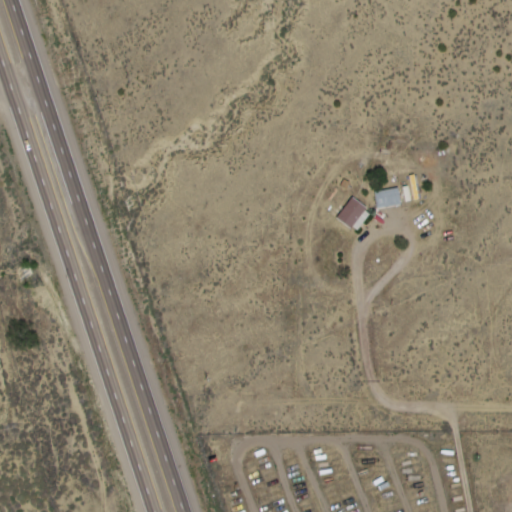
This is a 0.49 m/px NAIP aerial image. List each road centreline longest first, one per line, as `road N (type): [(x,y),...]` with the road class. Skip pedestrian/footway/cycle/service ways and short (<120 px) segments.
road 1 (trunk): [(185,511),(11,0)]
road 2 (trunk): [(0,39),(160,511)]
